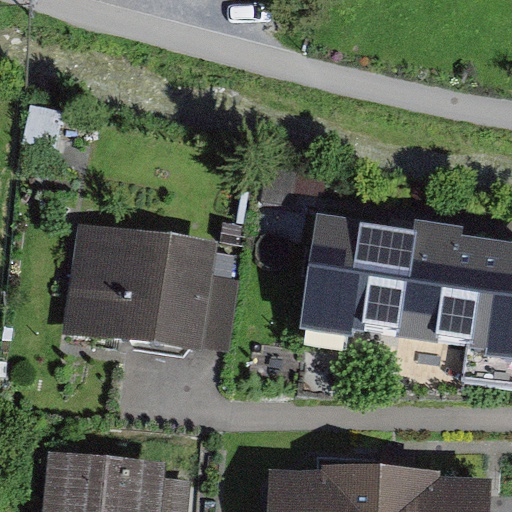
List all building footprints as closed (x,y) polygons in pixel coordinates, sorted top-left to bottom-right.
[(424,245),(332,230),(313,350),(369,359),(371,350),(468,365),(466,379),(511,386),(511,260),(472,254),(473,243),(426,235),(424,245)] [(222,252),(103,235),(95,290),(90,290),(83,337),(248,360),(259,284),(218,278),(222,252)] [(172,471),(55,462),(51,511),(168,511),(171,486),(172,471)] [(335,483),(281,480),(279,511),(502,511),(504,492),(450,489),(450,481),(335,475),(335,483)] [(203,511),(206,488),(171,486),(168,511),(203,511)]
